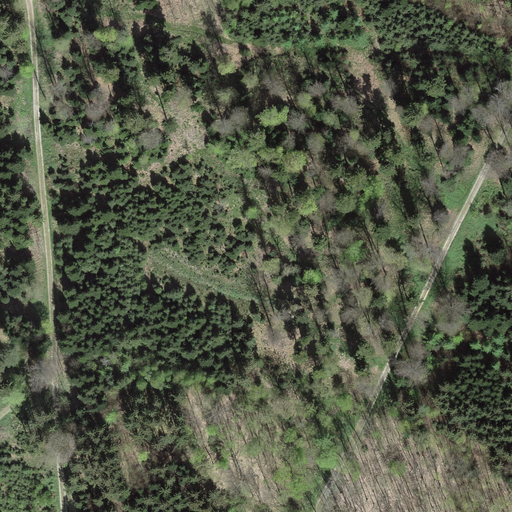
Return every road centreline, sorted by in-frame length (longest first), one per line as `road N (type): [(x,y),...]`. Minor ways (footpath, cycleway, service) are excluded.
road 1 (track): [(511,121),(314,511)]
road 2 (track): [(27,0),(52,371)]
road 3 (track): [(62,511),(52,371)]
